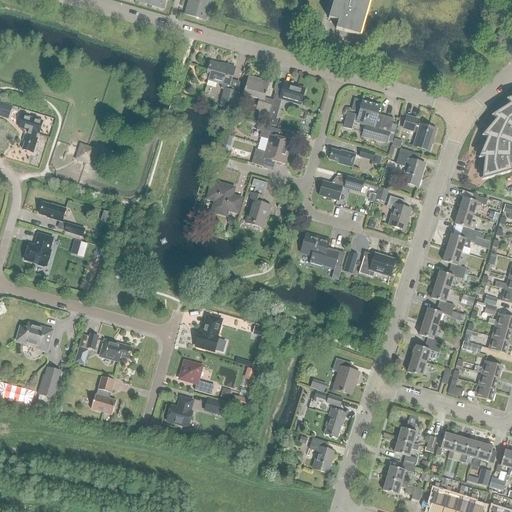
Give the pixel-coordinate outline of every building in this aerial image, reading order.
[(152,0),(151,5),(163,9),(166,0),(152,0)] [(333,0),(328,19),(337,21),(335,29),(359,36),(369,0),(333,0)] [(204,21),(208,7),(188,2),(185,15),(204,21)] [(224,108),(230,109),(232,104),(233,105),(237,92),(228,90),(234,68),(220,64),(220,65),(210,62),(207,72),(210,73),(207,85),(215,88),(216,82),(225,85),(220,101),(225,103),(224,108)] [(255,109),(268,113),(272,101),(264,99),(269,84),(260,81),(261,80),(248,76),(242,95),(258,99),(255,109)] [(300,105),(304,90),(292,86),(293,85),(284,82),(281,92),(275,90),(270,107),(278,110),(281,99),(300,105)] [(361,137),(386,144),(393,119),(377,114),(379,107),(362,102),(357,118),(354,117),(355,116),(347,113),(343,128),(351,130),(353,121),(356,122),(356,123),(365,126),(361,137)] [(511,164),(511,102),(498,112),(500,114),(486,130),(487,131),(490,132),(481,151),(482,152),(482,151),(485,152),(482,173),(483,173),(486,172),(487,178),(487,179),(510,172),(510,165),(511,164)] [(0,103),(0,111),(9,114),(12,107),(0,103)] [(22,150),(33,153),(42,121),(22,115),(18,128),(26,130),(22,141),(24,142),(22,150)] [(402,128),(413,132),(417,120),(406,116),(402,128)] [(268,140),(266,147),(285,152),(289,140),(270,135),(270,134),(268,133),(270,127),(258,124),(256,130),(260,132),(259,137),(268,140)] [(413,146),(429,151),(435,130),(420,125),(413,146)] [(395,145),(401,147),(403,141),(397,139),(395,145)] [(285,152),(266,147),(265,152),(255,149),(251,164),(263,167),(265,161),(271,163),(272,161),(284,165),(288,152),(285,152)] [(80,148),(77,157),(86,160),(89,151),(80,148)] [(359,157),(372,160),(374,153),(361,149),(359,157)] [(401,182),(417,188),(425,164),(419,162),(421,155),(400,149),(395,164),(406,167),(401,182)] [(337,163),(351,167),(355,155),(340,151),(340,152),(331,150),(329,160),(337,162),(337,163)] [(343,188),(360,192),(363,181),(346,177),(343,188)] [(253,180),(251,186),(264,191),(266,184),(253,179),(253,180)] [(318,196),(337,201),(342,187),(322,182),(318,196)] [(363,187),(376,191),(378,186),(365,182),(363,187)] [(237,213),(241,199),(231,196),(234,188),(219,184),(218,187),(211,185),(208,195),(215,198),(211,212),(226,216),(227,210),(237,213)] [(374,199),(384,202),(388,191),(378,188),(374,199)] [(268,213),(270,206),(261,203),(263,197),(251,193),(248,202),(251,203),(245,224),(252,226),(253,224),(262,227),(267,212),(268,213)] [(463,198),(458,211),(473,215),(477,202),(486,205),(487,200),(473,195),(471,200),(463,198)] [(388,226),(404,231),(410,210),(403,207),(405,201),(389,197),(387,205),(394,207),(388,226)] [(39,215),(47,217),(46,218),(61,222),(65,209),(50,204),(50,205),(42,203),(39,215)] [(503,212),(511,214),(511,207),(505,206),(503,212)] [(463,227),(461,232),(475,237),(477,231),(468,229),(473,215),(458,211),(454,224),(463,227)] [(67,224),(64,232),(82,237),(84,229),(67,224)] [(300,247),(304,234),(296,231),(292,245),(300,247)] [(451,235),(447,248),(461,252),(461,253),(466,255),(470,241),(474,242),(475,237),(461,232),(459,237),(451,235)] [(24,260),(38,264),(37,265),(44,267),(44,266),(46,267),(50,251),(49,251),(52,238),(38,234),(34,246),(28,245),(26,252),(25,254),(24,256),(25,258),(24,260)] [(337,279),(344,253),(327,248),(329,241),(305,234),(300,253),(311,257),(309,263),(321,267),(322,266),(333,269),(331,277),(337,279)] [(478,238),(477,244),(491,248),(492,242),(478,238)] [(82,242),(75,240),(73,248),(81,250),(82,242)] [(451,264),(449,269),(464,274),(465,268),(457,266),(461,253),(461,252),(447,248),(442,261),(451,264)] [(348,253),(345,263),(354,266),(358,256),(348,253)] [(363,257),(358,274),(359,274),(359,273),(360,274),(372,277),(374,272),(389,277),(395,259),(375,253),(374,255),(374,256),(364,254),(363,257)] [(439,272),(435,285),(449,289),(453,276),(462,279),(464,274),(449,269),(447,274),(439,272)] [(439,301),(437,306),(452,311),(454,305),(445,303),(449,289),(435,285),(430,298),(439,301)] [(511,291),(505,289),(501,301),(511,304),(511,291)] [(467,297),(465,305),(472,307),(474,299),(467,297)] [(427,309),(423,322),(437,327),(441,313),(450,316),(452,311),(437,306),(436,311),(427,309)] [(453,316),(463,320),(465,315),(455,311),(453,316)] [(487,324),(494,326),(495,325),(511,329),(511,317),(498,314),(496,321),(489,319),(487,324)] [(198,332),(194,346),(198,347),(197,348),(203,350),(204,349),(214,352),(214,351),(218,339),(218,338),(216,337),(221,320),(206,316),(202,333),(198,332)] [(427,338),(425,343),(440,348),(442,342),(433,340),(437,327),(423,322),(419,335),(427,338)] [(20,327),(16,341),(38,348),(37,350),(46,352),(52,331),(28,324),(27,329),(20,327)] [(511,329),(495,325),(494,326),(491,337),(509,342),(511,329)] [(252,334),(262,337),(264,330),(254,327),(252,334)] [(94,350),(98,337),(90,335),(86,348),(94,350)] [(509,342),(491,337),(488,349),(505,354),(509,342)] [(104,341),(99,357),(118,362),(120,357),(128,359),(131,348),(115,344),(111,343),(104,341)] [(461,349),(479,354),(481,347),(463,342),(461,349)] [(415,346),(411,359),(425,364),(429,350),(438,353),(440,348),(425,343),(424,348),(415,346)] [(84,360),(87,351),(78,349),(76,357),(84,360)] [(356,381),(359,373),(349,370),(351,364),(336,359),(332,371),(338,372),(332,390),(340,392),(342,393),(350,395),(351,395),(349,394),(354,380),(356,381)] [(425,364),(411,359),(407,372),(421,377),(425,364)] [(484,361),(481,373),(498,378),(502,367),(484,361)] [(184,362),(179,379),(196,384),(194,391),(211,395),(213,386),(197,381),(201,367),(184,362)] [(48,368),(45,376),(43,376),(38,395),(54,399),(60,381),(58,380),(60,372),(48,368)] [(244,378),(252,381),(255,371),(247,368),(244,378)] [(442,382),(446,384),(451,370),(446,369),(442,382)] [(481,373),(477,385),(495,390),(498,378),(481,373)] [(95,395),(90,409),(111,416),(116,401),(108,399),(109,393),(110,393),(114,381),(101,377),(98,390),(97,396),(95,395)] [(456,380),(451,379),(446,393),(460,398),(463,390),(454,387),(456,380)] [(310,388),(323,392),(326,384),(313,380),(310,388)] [(495,390),(477,385),(474,397),(491,402),(495,390)] [(223,396),(231,399),(233,391),(225,388),(223,396)] [(314,397),(324,401),(327,394),(316,391),(314,397)] [(326,403),(339,407),(342,399),(328,395),(326,403)] [(231,404),(245,408),(247,399),(234,396),(231,404)] [(179,426),(184,427),(186,426),(188,427),(192,413),(189,412),(193,401),(180,397),(177,409),(171,407),(170,406),(166,421),(167,421),(179,424),(179,426)] [(204,410),(221,415),(224,404),(207,399),(204,410)] [(342,426),(346,414),(331,409),(325,426),(326,426),(324,434),(336,438),(340,426),(342,426)] [(400,428),(397,440),(412,445),(416,433),(400,428)] [(441,449),(449,452),(452,452),(456,437),(444,433),(440,448),(437,448),(435,455),(439,457),(441,449)] [(300,442),(306,444),(309,438),(302,436),(300,442)] [(427,447),(433,449),(436,438),(430,436),(427,447)] [(468,440),(456,437),(452,452),(449,452),(447,459),(451,460),(453,453),(461,455),(464,456),(468,440)] [(312,469),(326,473),(333,452),(326,450),(328,443),(312,438),(308,449),(318,452),(312,469)] [(405,456),(403,463),(414,466),(416,459),(409,457),(411,449),(417,451),(418,446),(412,445),(397,440),(393,453),(405,456)] [(480,444),(468,440),(464,456),(461,455),(459,462),(463,463),(465,456),(473,458),(476,459),(480,444)] [(492,447),(480,444),(476,459),(473,458),(471,466),(470,469),(477,471),(477,468),(479,468),(481,461),(488,463),(492,447)] [(501,467),(509,469),(511,469),(511,467),(511,452),(504,450),(500,466),(497,465),(495,472),(499,474),(501,467)] [(386,478),(409,485),(411,480),(403,478),(405,471),(412,473),(414,466),(403,463),(401,470),(389,466),(386,478)] [(482,471),(479,485),(486,487),(490,473),(482,471)] [(420,480),(426,482),(429,476),(422,473),(420,480)] [(409,485),(386,478),(382,491),(398,495),(400,488),(405,490),(404,494),(412,496),(412,498),(419,501),(422,489),(415,487),(409,485)] [(427,511),(440,511),(446,497),(444,496),(436,494),(439,484),(435,483),(431,493),(434,494),(427,511)] [(440,511),(454,511),(458,501),(456,500),(449,498),(451,488),(447,487),(446,488),(444,496),(446,497),(440,511)] [(454,511),(467,511),(470,504),(468,504),(461,502),(464,492),(459,491),(456,500),(458,501),(454,511)] [(471,494),(468,504),(470,504),(467,511),(481,511),(483,508),(473,505),(476,496),(471,494)]
